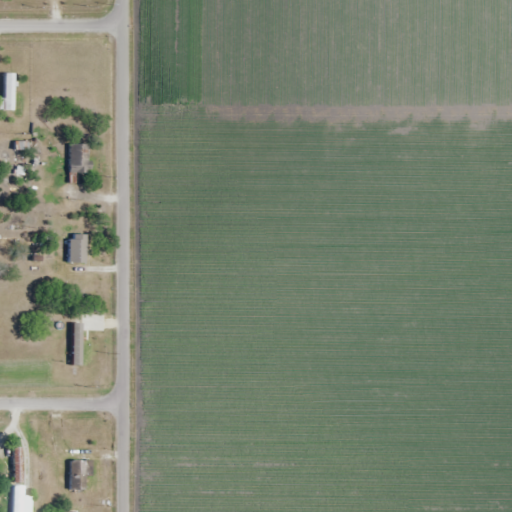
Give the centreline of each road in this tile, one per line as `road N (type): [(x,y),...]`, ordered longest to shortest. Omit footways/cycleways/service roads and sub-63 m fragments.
road 1 (residential): [(124,0),(127,511)]
road 2 (residential): [(127,404),(0,403)]
road 3 (residential): [(125,24),(0,24)]
